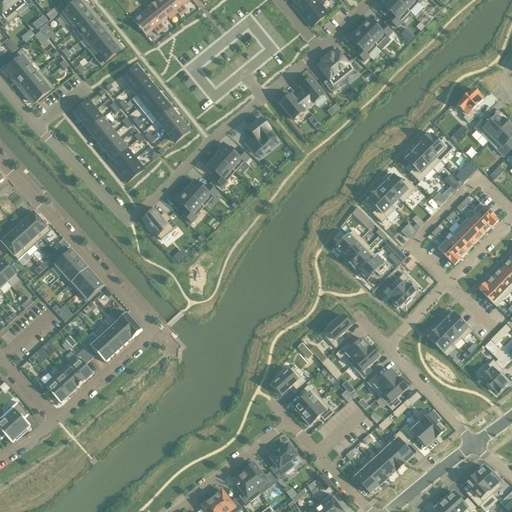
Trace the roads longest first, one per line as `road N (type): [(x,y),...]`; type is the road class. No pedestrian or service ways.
road 1 (residential): [(55,418),(152,330),(0,162)]
road 2 (residential): [(0,82),(126,217),(210,141)]
road 3 (residential): [(94,0),(210,141)]
road 4 (residential): [(511,218),(387,348)]
road 5 (residential): [(174,511),(289,422)]
road 6 (residential): [(210,141),(320,51)]
road 7 (residential): [(387,348),(472,444)]
road 8 (residential): [(289,422),(370,511)]
